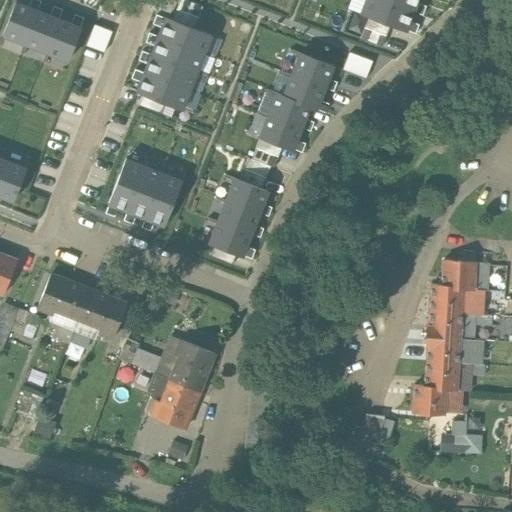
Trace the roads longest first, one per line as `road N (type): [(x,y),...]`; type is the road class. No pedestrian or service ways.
road 1 (residential): [(475,0),(330,148),(292,198),(255,305)]
road 2 (residential): [(511,155),(451,203),(376,355)]
road 3 (residential): [(142,0),(51,226)]
road 4 (residential): [(51,226),(255,305)]
road 5 (residential): [(255,305),(187,507)]
road 6 (residential): [(187,507),(0,463)]
